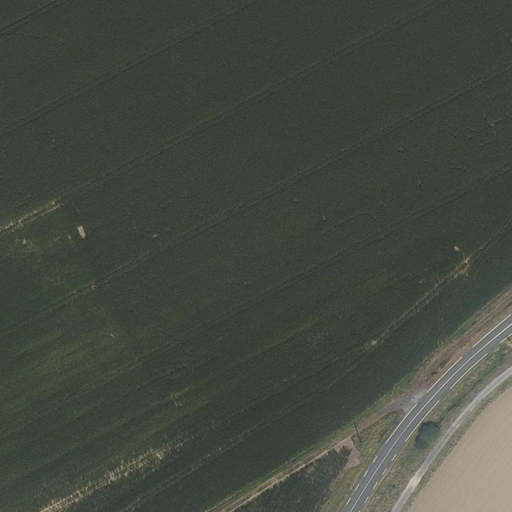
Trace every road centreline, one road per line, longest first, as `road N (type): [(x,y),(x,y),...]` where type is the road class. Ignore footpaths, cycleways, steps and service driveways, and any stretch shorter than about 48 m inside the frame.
road 1 (tertiary): [(510,326),(427,403),(350,511)]
road 2 (track): [(511,372),(432,453),(396,511)]
road 3 (track): [(408,427),(435,364),(511,296)]
